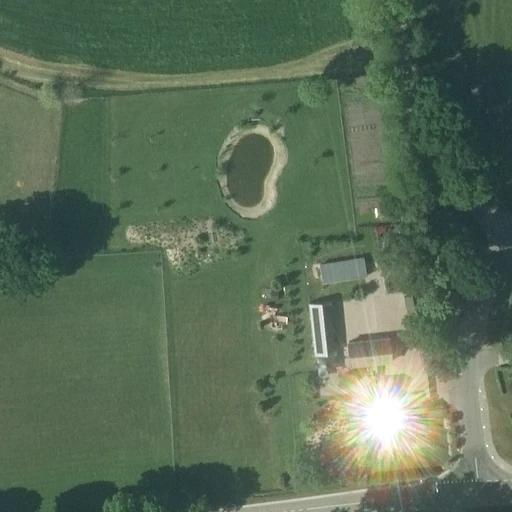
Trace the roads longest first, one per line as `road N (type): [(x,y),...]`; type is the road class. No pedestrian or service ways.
road 1 (unclassified): [(474,493),(465,349),(488,276),(511,241)]
road 2 (unclassified): [(474,493),(280,511)]
